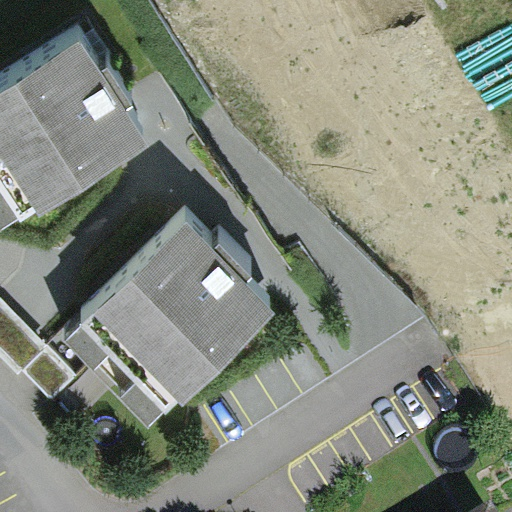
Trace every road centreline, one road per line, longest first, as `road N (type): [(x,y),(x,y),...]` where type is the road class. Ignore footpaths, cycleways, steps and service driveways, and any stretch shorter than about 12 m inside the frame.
road 1 (unknown): [(365,373),(134,511)]
road 2 (residential): [(69,511),(0,406)]
